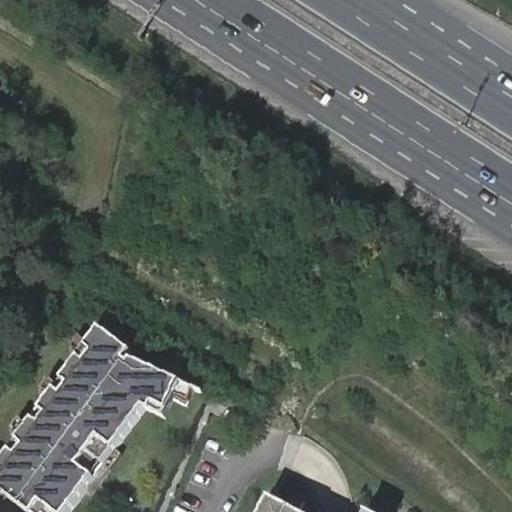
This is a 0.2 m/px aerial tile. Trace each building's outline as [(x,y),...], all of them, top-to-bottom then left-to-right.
[(0,511),(70,511),(146,410),(167,419),(175,401),(189,407),(196,390),(134,363),(131,366),(127,363),(134,354),(102,331),(91,346),(80,361),(60,387),(49,402),(30,428),(19,443),(0,468),(0,511)] [(80,361),(91,346),(81,338),(70,353),(80,361)] [(49,402),(60,387),(50,380),(39,395),(49,402)] [(19,443),(30,428),(20,420),(9,435),(19,443)] [(284,478),(280,495),(306,501),(310,484),(284,478)] [(264,511),(293,511),(271,500),(264,511)]
